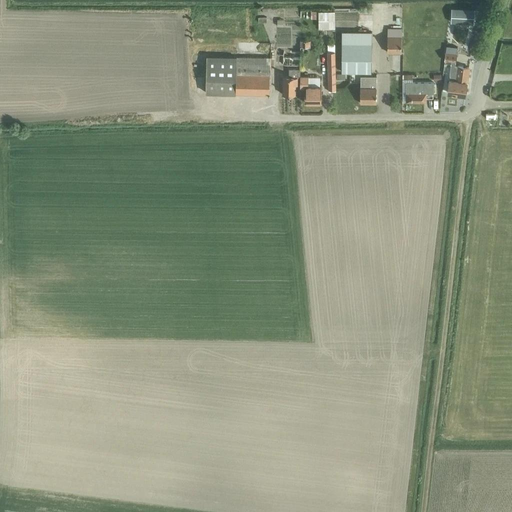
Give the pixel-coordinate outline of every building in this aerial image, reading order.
[(474,9),(451,8),(450,22),(473,23),(474,9)] [(320,12),(320,30),(337,30),(337,12),(320,12)] [(401,28),(387,28),(387,52),(401,52),(401,28)] [(372,31),(341,31),(341,44),(341,72),(371,72),(371,44),(372,31)] [(327,52),(328,92),(335,92),(335,52),(334,44),(327,44),(327,52)] [(299,64),(299,51),(300,50),(292,49),(292,51),(292,56),(282,56),(282,64),(299,64)] [(205,56),(204,92),(268,93),(269,57),(244,56),(244,50),(239,50),(239,56),(235,56),(205,56)] [(456,54),(445,52),(444,60),(455,62),(456,54)] [(449,80),(447,93),(465,95),(468,68),(457,66),(456,76),(449,75),(449,80)] [(288,76),(282,76),(281,94),(294,94),(295,84),(296,84),(296,77),(299,77),(299,75),(299,68),(288,68),(288,76)] [(320,102),(321,85),(319,85),(319,77),(315,77),(308,76),(299,75),(299,77),(299,86),(304,86),(304,102),(320,102)] [(371,76),(360,76),(360,77),(360,103),(376,103),(376,82),(376,78),(376,76),(371,76)] [(433,82),(405,82),(405,101),(425,101),(425,92),(433,92),(433,82)]
